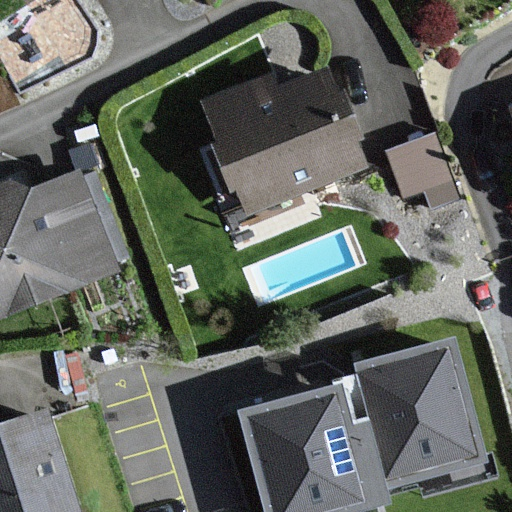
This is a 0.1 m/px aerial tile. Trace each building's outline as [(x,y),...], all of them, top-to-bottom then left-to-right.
[(269,75),(207,101),(251,210),(362,165),(353,141),(362,137),(344,94),(337,97),(327,71),(276,92),(269,75)] [(432,204),(457,195),(435,136),(391,151),(407,196),(426,189),(432,204)] [(80,172),(29,191),(11,183),(0,186),(0,315),(117,272),(80,172)] [(485,461),(452,341),(359,366),(374,422),(350,428),(339,387),(242,412),(268,511),(340,511),(382,501),(379,489),(485,461)] [(75,511),(44,413),(0,426),(0,511),(75,511)]
